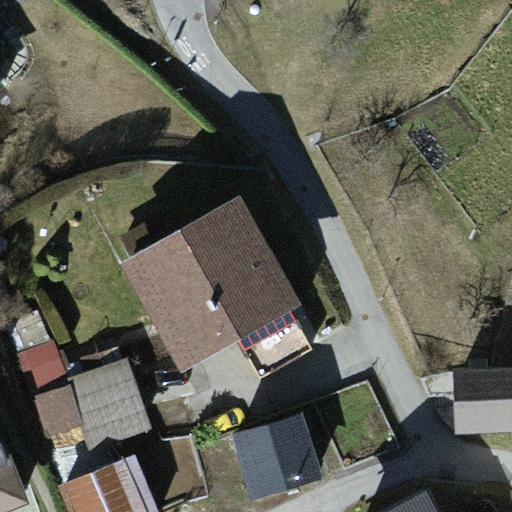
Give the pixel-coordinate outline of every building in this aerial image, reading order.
[(0,102),(18,87),(0,65),(0,102)] [(235,185),(104,263),(179,388),(310,309),(235,185)] [(511,362),(460,363),(460,420),(511,419),(511,362)] [(137,363),(78,376),(94,450),(153,438),(137,363)] [(74,389),(43,401),(56,437),(88,426),(74,389)] [(239,425),(254,481),(311,466),(296,410),(239,425)] [(0,511),(11,511),(38,501),(0,412),(0,511)] [(139,511),(118,463),(64,486),(75,511),(139,511)] [(456,511),(439,477),(367,511),(456,511)]
